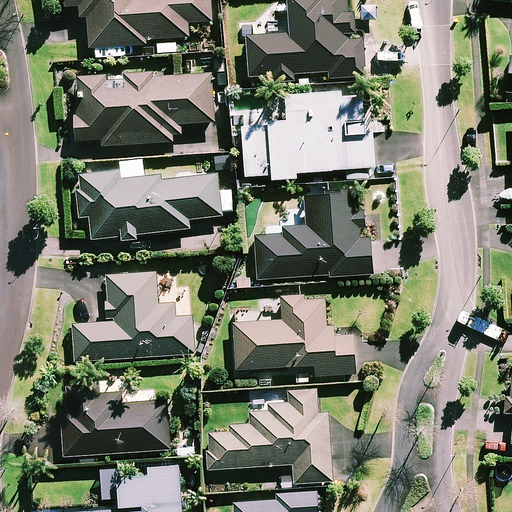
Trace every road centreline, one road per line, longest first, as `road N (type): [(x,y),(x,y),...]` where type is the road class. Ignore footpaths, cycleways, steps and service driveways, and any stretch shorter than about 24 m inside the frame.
road 1 (residential): [(449,324),(458,253),(434,0)]
road 2 (residential): [(449,324),(453,370),(441,476),(449,511)]
road 3 (residential): [(388,511),(422,361)]
road 4 (residential): [(17,240),(0,91)]
